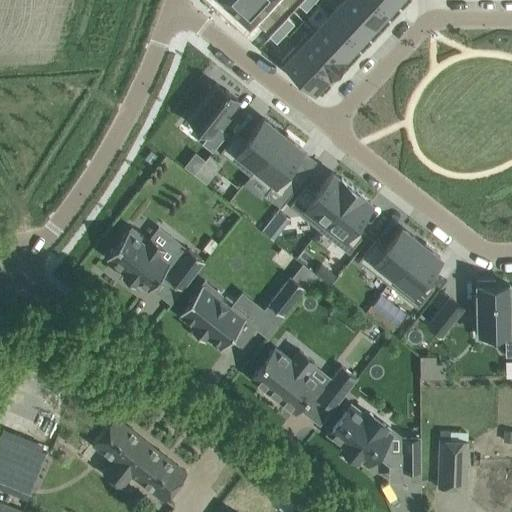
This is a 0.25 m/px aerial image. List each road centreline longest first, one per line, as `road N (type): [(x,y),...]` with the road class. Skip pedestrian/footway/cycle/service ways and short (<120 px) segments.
road 1 (tertiary): [(323,511),(21,272)]
road 2 (residential): [(21,272),(136,96),(173,8)]
road 3 (residential): [(332,128),(431,20),(511,17)]
road 4 (residential): [(332,128),(460,235),(511,253)]
road 5 (residential): [(173,8),(332,128)]
